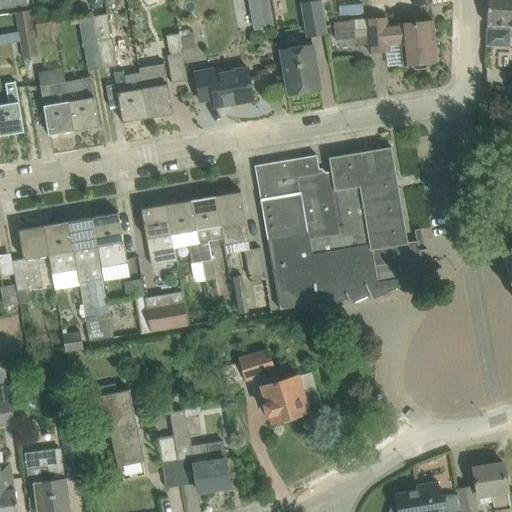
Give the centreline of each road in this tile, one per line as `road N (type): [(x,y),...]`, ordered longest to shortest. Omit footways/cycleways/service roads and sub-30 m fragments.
road 1 (residential): [(0,183),(449,103)]
road 2 (residential): [(501,422),(449,103)]
road 3 (residential): [(342,491),(422,436),(501,422)]
